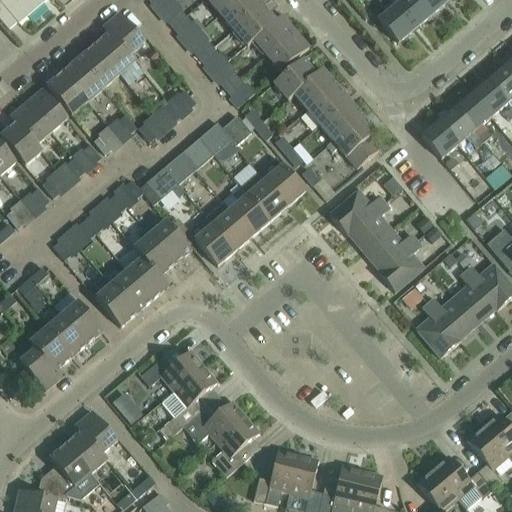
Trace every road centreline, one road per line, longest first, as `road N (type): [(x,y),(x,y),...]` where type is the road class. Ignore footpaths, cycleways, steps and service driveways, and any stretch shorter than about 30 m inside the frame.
road 1 (residential): [(223,336),(302,271),(428,423)]
road 2 (residential): [(511,3),(414,86),(394,91),(376,84),(306,0)]
road 3 (unclassified): [(13,429),(36,426),(161,318),(199,313),(223,336)]
road 4 (unclassified): [(223,336),(310,424),(349,436),(428,423)]
road 5 (residential): [(0,84),(101,0)]
